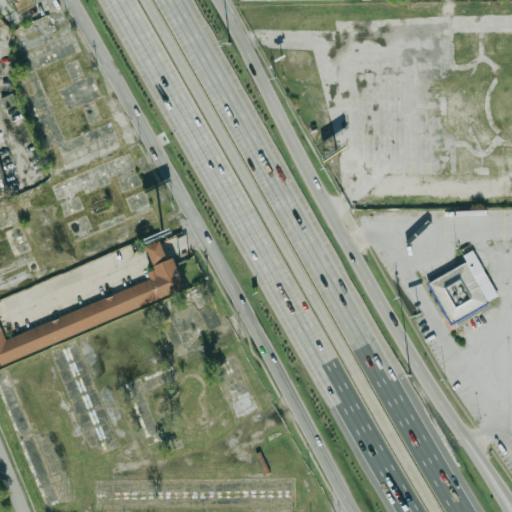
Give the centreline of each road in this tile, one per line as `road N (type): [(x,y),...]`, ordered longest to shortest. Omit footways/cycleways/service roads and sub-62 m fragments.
road 1 (motorway): [(467,511),(329,287),(169,0)]
road 2 (motorway): [(440,511),(147,0)]
road 3 (motorway): [(120,0),(412,511)]
road 4 (primary): [(71,0),(355,511)]
road 5 (primary): [(504,498),(375,293),(217,0)]
